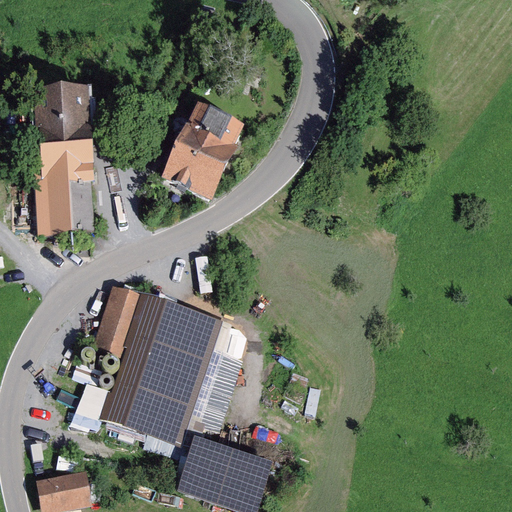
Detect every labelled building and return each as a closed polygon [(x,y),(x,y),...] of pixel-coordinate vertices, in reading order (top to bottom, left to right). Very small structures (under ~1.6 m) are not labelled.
[(110,180),(109,97),(48,98),(49,231),(95,230),(94,180),(110,180)] [(215,108),(181,185),(227,205),(261,128),(215,108)] [(205,312),(130,283),(106,346),(142,360),(119,420),(158,435),(205,312)] [(208,444),(192,491),(254,511),(269,511),(284,469),(208,444)] [(93,511),(91,479),(40,483),(42,511),(93,511)]
